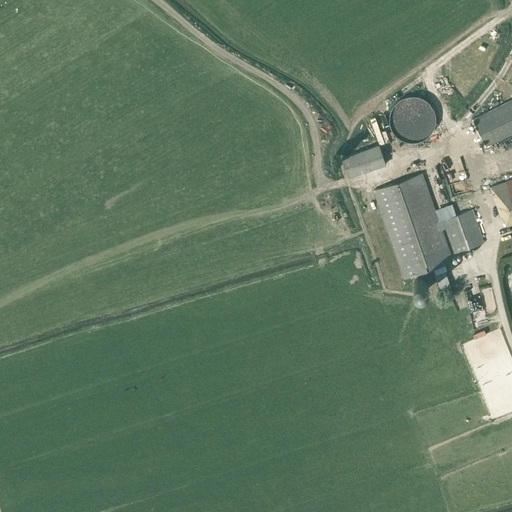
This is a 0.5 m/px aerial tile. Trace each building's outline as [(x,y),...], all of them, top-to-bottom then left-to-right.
[(415,95),(413,95),(412,95),(410,95),(408,96),(407,96),(404,97),(402,98),(401,98),(400,99),(398,100),(397,101),(396,102),(395,103),(394,104),(393,105),(392,107),(391,109),(390,110),(390,111),(390,113),(389,114),(389,116),(389,117),(389,120),(389,121),(389,123),(390,124),(390,126),(390,127),(391,129),(392,130),(393,131),(393,133),(394,134),(395,135),(396,136),(398,137),(399,138),(401,139),(402,140),(404,141),(406,141),(407,141),(409,142),(411,142),(413,142),(416,142),(419,141),(420,141),(421,140),(423,139),(424,139),(426,137),(427,137),(428,136),(429,135),(430,134),(431,133),(432,131),(433,129),(434,128),(434,127),(435,125),(435,124),(435,122),(435,121),(435,119),(435,118),(435,116),(435,115),(435,113),(434,112),(434,110),(433,109),(433,107),(432,106),(431,105),(430,104),(429,103),(428,102),(427,101),(425,99),(424,98),(422,98),(421,97),(419,96),(418,96),(416,96),(415,95)] [(511,133),(511,99),(472,119),(485,147),(511,133)] [(348,177),(386,163),(379,144),(341,158),(348,177)] [(439,221),(432,201),(422,173),(373,190),(404,278),(453,261),(441,228),(445,227),(454,253),(483,243),(472,210),(439,221)] [(506,226),(511,224),(511,179),(490,187),(501,218),(502,217),(506,226)] [(420,293),(421,293),(422,293),(423,292),(424,292),(425,291),(426,290),(427,289),(427,288),(427,287),(428,286),(427,284),(427,283),(427,282),(426,281),(425,280),(424,280),(423,279),(422,278),(421,278),(420,278),(419,278),(418,278),(417,279),(416,280),(415,280),(414,281),(413,282),(413,283),(413,284),(413,285),(413,286),(413,287),(413,288),(413,289),(414,290),(415,291),(416,292),(417,292),(418,293),(419,293),(420,293)] [(476,332),(482,331),(477,310),(471,312),(476,332)]
